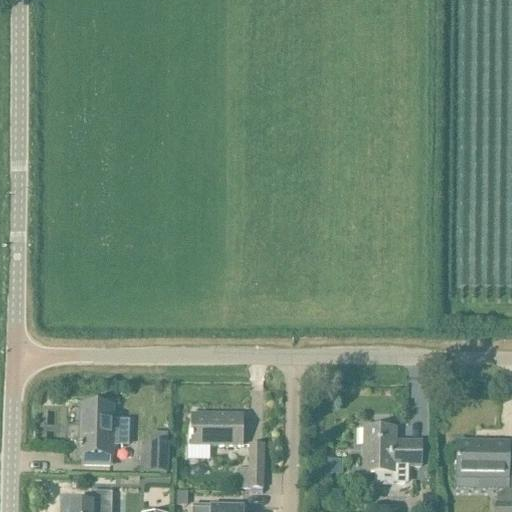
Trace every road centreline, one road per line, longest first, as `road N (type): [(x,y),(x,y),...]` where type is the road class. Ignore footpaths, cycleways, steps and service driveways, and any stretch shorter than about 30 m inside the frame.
road 1 (unclassified): [(15,357),(20,0)]
road 2 (unclassified): [(15,357),(292,357)]
road 3 (unclassified): [(292,357),(511,358)]
road 4 (residential): [(288,511),(292,357)]
road 5 (unclassified): [(11,511),(15,357)]
